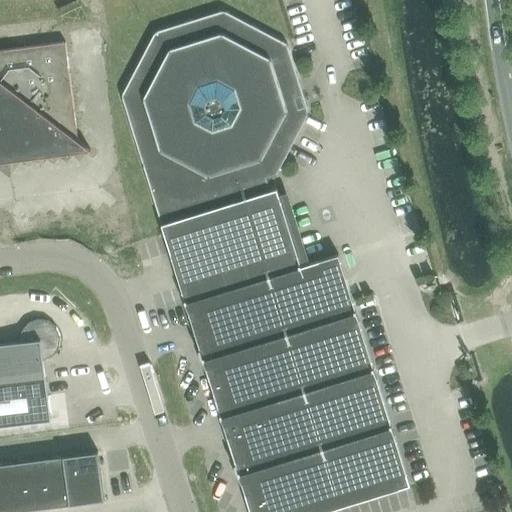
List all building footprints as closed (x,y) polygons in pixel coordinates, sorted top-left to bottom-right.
[(122,96),(165,236),(251,511),(322,511),(410,485),(339,255),(301,266),(277,188),(271,190),(268,179),(276,177),(309,113),(288,44),(224,10),(155,32),(122,96)] [(0,162),(91,151),(90,150),(78,140),(65,42),(0,50),(0,162)] [(157,257),(165,256),(163,234),(155,234),(157,257)] [(0,426),(51,420),(43,360),(53,356),(59,348),(61,337),(57,327),(48,321),(38,319),(28,324),(21,332),(20,342),(0,344),(0,426)] [(108,400),(87,403),(89,414),(109,411),(108,400)] [(99,451),(48,458),(0,464),(0,511),(7,511),(105,500),(99,451)]
